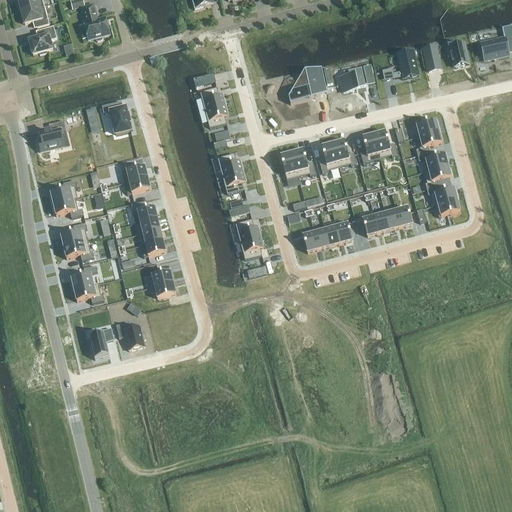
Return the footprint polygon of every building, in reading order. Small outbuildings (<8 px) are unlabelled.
[(21,15),(44,9),(41,0),(28,0),(29,0),(18,3),(19,4),(17,5),(19,11),(20,11),(21,15)] [(72,12),(85,9),(82,0),(70,3),(72,12)] [(194,0),(194,1),(192,1),(192,0),(191,0),(194,12),(206,9),(206,7),(213,5),(211,0),(194,0)] [(94,7),(81,10),(85,25),(84,26),(84,27),(79,28),(82,42),(88,40),(88,43),(95,41),(95,43),(98,44),(102,43),(103,41),(102,39),(110,37),(105,20),(98,22),(94,7)] [(44,9),(21,15),(23,19),(21,19),(23,26),(25,25),(25,27),(35,24),(37,31),(49,27),(44,9)] [(52,52),(50,43),(57,41),(54,29),(38,33),(40,40),(29,43),(29,45),(28,46),(30,52),(31,52),(33,58),(39,56),(40,58),(46,56),(46,54),(52,52)] [(509,58),(508,54),(511,53),(511,34),(504,36),(505,41),(481,46),(484,63),(509,58)] [(468,66),(464,47),(450,50),(454,70),(468,66)] [(441,72),(435,49),(423,52),(428,74),(441,72)] [(401,74),(393,76),(394,81),(402,79),(402,82),(419,78),(413,54),(397,57),(401,74)] [(373,76),(371,68),(363,70),(365,78),(373,76)] [(357,90),(365,88),(361,70),(343,74),(345,80),(340,81),(343,95),(357,92),(357,90)] [(292,96),(289,100),(290,107),(311,102),(311,101),(315,100),(320,98),(320,96),(327,95),(322,71),(305,75),(309,92),(292,96)] [(194,82),(196,90),(215,85),(213,77),(194,82)] [(219,98),(217,91),(200,95),(205,113),(225,108),(222,97),(219,98)] [(127,118),(126,111),(123,111),(121,105),(102,109),(103,116),(110,115),(115,137),(131,133),(129,126),(130,125),(128,118),(127,118)] [(225,108),(205,113),(210,132),(226,127),(224,120),(228,119),(225,108)] [(414,129),(417,141),(439,135),(436,123),(416,129),(414,129)] [(64,124),(49,128),(50,134),(45,136),(46,138),(40,139),(41,145),(38,145),(41,155),(58,151),(65,149),(64,146),(62,134),(66,134),(64,125),(64,124)] [(228,132),(222,134),(224,142),(230,140),(228,132)] [(404,144),(401,132),(395,134),(398,146),(404,144)] [(389,148),(385,135),(374,138),(380,162),(391,159),(392,161),(398,159),(395,147),(389,148)] [(416,153),(417,159),(430,156),(428,150),(442,146),(439,135),(417,141),(420,152),(416,153)] [(370,167),(369,165),(380,162),(374,138),(362,141),(366,155),(360,156),(364,168),(370,167)] [(215,153),(227,149),(226,143),(214,147),(215,153)] [(348,158),(344,144),(333,147),(339,171),(350,168),(351,170),(357,168),(354,156),(348,158)] [(328,174),(339,171),(333,147),(321,150),(325,164),(319,165),(323,177),(329,176),(328,174)] [(313,165),(307,167),(303,153),(292,156),(298,180),(309,177),(310,179),(316,177),(313,165)] [(280,159),(287,183),(298,180),(292,156),(280,159)] [(448,169),(445,158),(431,161),(430,156),(417,159),(419,165),(426,163),(428,174),(429,174),(448,169)] [(217,161),(222,179),(243,174),(240,163),(236,164),(234,157),(217,161)] [(135,163),(124,166),(126,174),(137,171),(135,163)] [(148,180),(145,169),(137,171),(126,174),(122,175),(125,186),(148,180)] [(429,174),(428,174),(424,175),(427,187),(425,187),(427,193),(439,190),(437,184),(451,180),(448,169),(429,174)] [(243,174),(222,179),(227,198),(244,193),(242,186),(246,185),(243,174)] [(150,192),(148,180),(125,186),(127,198),(150,192)] [(53,207),(75,202),(78,202),(75,190),(77,190),(75,184),(63,187),(65,192),(51,196),(53,207)] [(457,203),(454,192),(440,195),(439,190),(427,193),(428,199),(430,198),(433,210),(436,209),(435,209),(457,203)] [(82,212),(78,213),(75,202),(53,207),(56,219),(70,215),(72,221),(84,218),(82,212)] [(242,203),(230,206),(231,212),(243,209),(242,203)] [(460,215),(457,203),(435,209),(436,209),(439,220),(460,215)] [(131,207),(133,215),(136,227),(140,226),(158,222),(155,210),(148,211),(147,204),(131,207)] [(306,210),(305,204),(293,208),(294,214),(306,210)] [(248,208),(237,211),(239,218),(250,215),(248,208)] [(412,227),(407,210),(396,213),(401,230),(412,227)] [(423,212),(417,214),(420,226),(426,225),(423,212)] [(401,230),(396,213),(385,216),(390,233),(401,230)] [(379,236),(375,219),(373,215),(362,218),(367,240),(379,236)] [(390,233),(385,216),(375,219),(379,236),(390,233)] [(160,232),(158,222),(140,226),(143,237),(160,232)] [(240,245),(261,240),(258,229),(254,230),(252,223),(235,227),(240,245)] [(352,244),(347,224),(336,227),(341,247),(352,244)] [(341,247),(336,227),(335,225),(324,228),(325,233),(330,250),(341,247)] [(61,239),(64,250),(88,244),(85,233),(87,233),(86,226),(73,229),(75,235),(61,239)] [(163,243),(160,232),(143,237),(146,247),(163,243)] [(330,250),(325,233),(314,236),(319,253),(330,250)] [(319,253),(314,236),(303,239),(308,256),(319,253)] [(262,259),(260,251),(263,250),(261,240),(240,245),(245,263),(262,259)] [(166,255),(163,243),(146,247),(141,248),(144,260),(166,255)] [(80,258),(82,264),(94,261),(93,255),(91,255),(88,244),(64,250),(67,262),(80,258)] [(71,281),(74,292),(94,288),(91,277),(98,275),(96,269),(84,272),(85,278),(71,281)] [(173,286),(170,274),(152,278),(155,290),(173,286)] [(176,297),(173,286),(155,290),(157,301),(176,297)] [(101,298),(98,287),(94,288),(74,292),(77,304),(91,301),(92,307),(104,304),(103,298),(101,298)] [(116,328),(119,342),(126,340),(129,354),(145,350),(143,343),(146,342),(144,335),(141,336),(140,329),(130,331),(129,325),(116,328)] [(103,335),(89,339),(95,362),(110,358),(106,345),(114,343),(111,331),(103,333),(103,335)]
